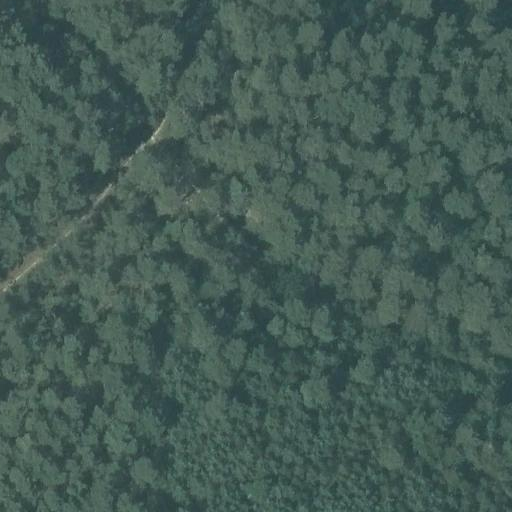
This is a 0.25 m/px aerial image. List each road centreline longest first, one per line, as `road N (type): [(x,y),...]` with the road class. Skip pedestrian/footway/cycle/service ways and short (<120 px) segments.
road 1 (track): [(149,146),(38,0)]
road 2 (track): [(208,0),(149,146)]
